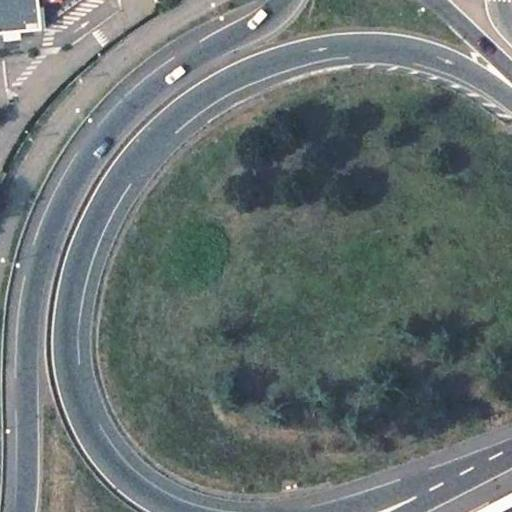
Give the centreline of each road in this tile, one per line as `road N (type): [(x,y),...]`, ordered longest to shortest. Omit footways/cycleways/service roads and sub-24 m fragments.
road 1 (motorway): [(176,511),(106,457),(80,412),(68,347),(69,282),(127,163),(178,112),(236,76),(300,55),(361,47),(419,52),(511,98)]
road 2 (motorway): [(281,0),(271,16),(164,79),(116,123),(61,201),(33,278),(25,331),(22,511)]
